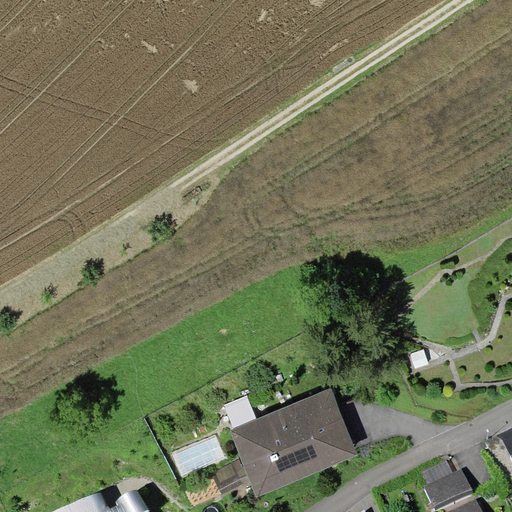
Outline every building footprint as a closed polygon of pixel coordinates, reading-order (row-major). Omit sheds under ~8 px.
[(230,429),(257,496),(358,455),(331,388),(257,418),(234,428),(230,429)] [(225,406),(234,428),(257,418),(247,396),(225,406)] [(428,485),(452,473),(446,460),(422,472),(428,485)] [(238,461),(212,474),(222,493),(248,480),(238,461)] [(428,485),(424,486),(434,508),(472,490),(462,469),(452,473),(428,485)] [(117,505),(109,509),(110,511),(150,511),(139,489),(115,501),(117,505)] [(100,491),(54,511),(110,511),(109,509),(100,491)] [(434,511),(432,511),(483,511),(477,499),(449,511),(434,511)]
